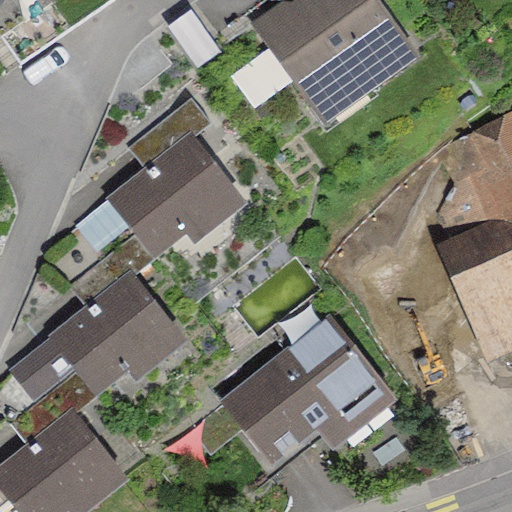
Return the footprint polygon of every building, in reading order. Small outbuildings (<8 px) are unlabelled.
[(368,85),(408,56),(367,0),(303,0),(264,29),(298,75),(292,80),(312,106),(347,81),(368,85)] [(192,140),(212,124),(191,98),(143,137),(162,160),(81,226),(99,248),(130,223),(137,232),(157,257),(236,194),(192,140)] [(494,343),(511,334),(511,116),(450,147),(467,177),(439,214),(470,288),(431,330),(452,377),(494,343)] [(96,393),(175,330),(132,277),(157,257),(137,232),(84,275),(102,297),(34,352),(56,379),(74,365),(79,371),(96,393)] [(338,444),(395,399),(331,320),(225,404),(279,471),(315,443),(305,431),(319,420),(338,444)] [(23,511),(61,511),(116,468),(91,437),(116,417),(96,393),(79,371),(25,413),(43,436),(0,470),(0,511),(3,511),(16,503),(23,511)]
